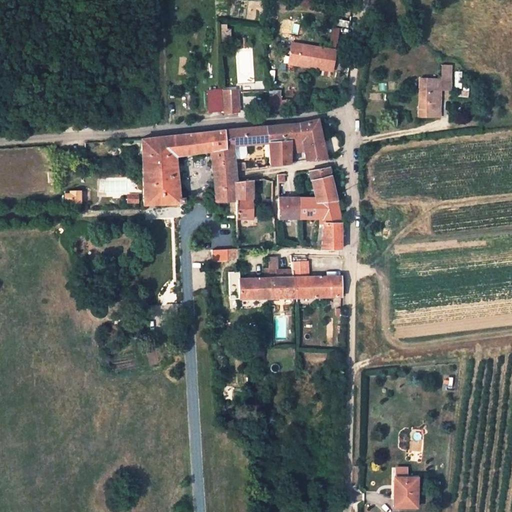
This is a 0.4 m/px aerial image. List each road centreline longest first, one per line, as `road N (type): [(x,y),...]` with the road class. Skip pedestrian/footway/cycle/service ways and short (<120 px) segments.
road 1 (residential): [(344,511),(348,116),(331,111),(0,143)]
road 2 (residential): [(197,511),(180,219)]
